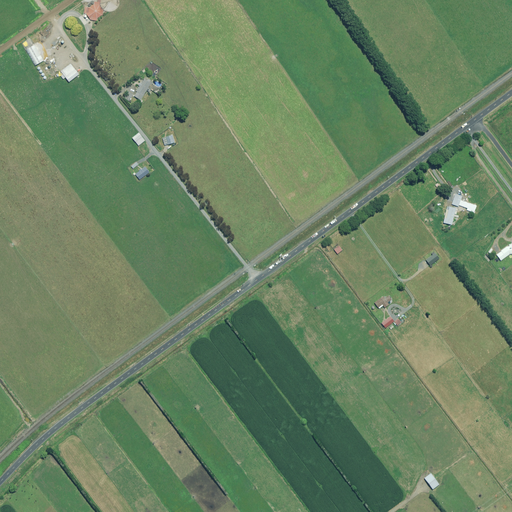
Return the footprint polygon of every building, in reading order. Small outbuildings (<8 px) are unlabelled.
[(97,21),(97,18),(102,16),(103,10),(102,7),(100,5),(101,0),(98,0),(98,2),(95,2),(94,4),(89,7),(85,7),(84,13),(86,14),(90,20),(97,21)] [(43,61),(35,46),(26,51),(34,66),(43,61)] [(79,75),(71,64),(61,72),(63,74),(61,76),(63,79),(65,78),(69,82),(79,75)] [(137,85),(139,87),(136,91),(137,92),(134,96),(140,100),(146,91),(149,92),(153,85),(151,84),(152,82),(146,77),(142,83),(140,82),(137,85)] [(129,101),(133,95),(128,91),(123,97),(129,101)] [(145,141),(139,133),(132,138),(139,146),(145,141)] [(175,142),(173,135),(162,139),(164,146),(175,142)] [(149,173),(145,167),(141,169),(139,170),(140,171),(135,174),(139,180),(149,173)] [(462,197),(455,194),(451,204),(458,207),(459,205),(466,208),(468,204),(460,201),(462,197)] [(443,223),(452,225),(454,216),(456,217),(458,209),(449,207),(448,211),(446,210),(443,223)] [(511,244),(509,245),(509,246),(507,247),(501,251),(501,252),(496,255),(500,261),(509,254),(511,253),(511,244)] [(342,250),(339,246),(334,250),(337,254),(342,250)] [(425,260),(431,268),(433,266),(431,264),(432,264),(439,259),(435,253),(425,260)] [(387,303),(391,300),(389,296),(387,294),(374,303),(379,309),(383,306),(384,308),(389,305),(387,303)] [(390,316),(381,323),(385,328),(389,325),(390,327),(392,326),(393,327),(395,325),(396,326),(401,323),(398,319),(394,322),(390,316)] [(439,485),(431,474),(424,479),(432,490),(439,485)]
